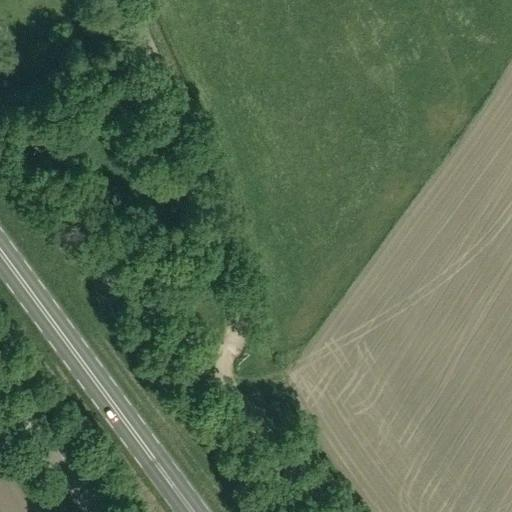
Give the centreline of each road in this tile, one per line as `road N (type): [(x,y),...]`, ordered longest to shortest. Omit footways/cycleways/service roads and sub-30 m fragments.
road 1 (unclassified): [(221,378),(240,325),(227,249),(184,120),(131,0)]
road 2 (primary): [(193,511),(0,247)]
road 3 (unclassified): [(221,378),(0,177)]
road 4 (unclassified): [(324,511),(221,378)]
road 5 (unclassified): [(97,511),(0,389)]
